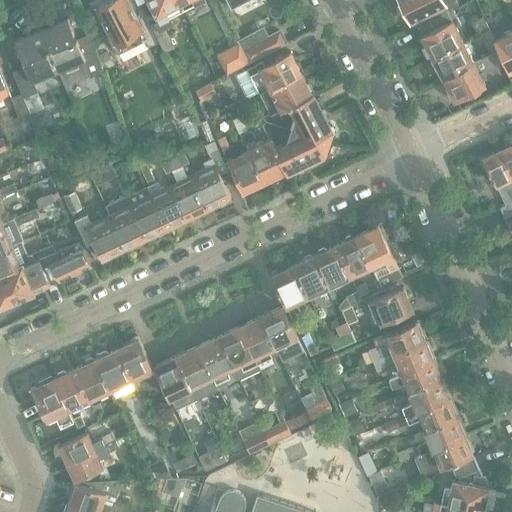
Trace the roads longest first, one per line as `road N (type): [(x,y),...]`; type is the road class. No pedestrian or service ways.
road 1 (residential): [(0,356),(414,156)]
road 2 (unclassified): [(511,386),(414,156)]
road 3 (unclassified): [(414,156),(332,0)]
